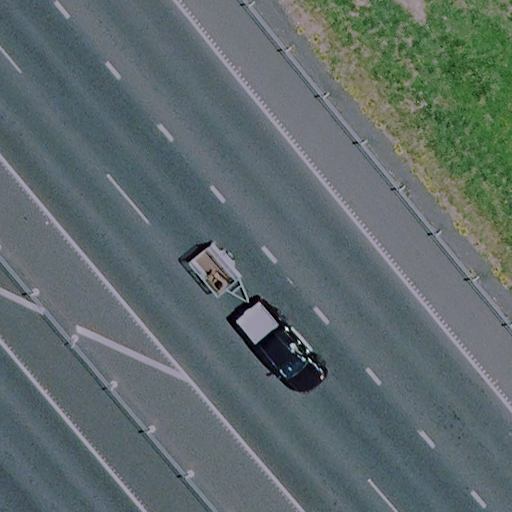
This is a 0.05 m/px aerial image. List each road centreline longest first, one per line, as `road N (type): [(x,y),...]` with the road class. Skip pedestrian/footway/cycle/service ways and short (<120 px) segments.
road 1 (motorway): [(1,0),(231,267)]
road 2 (motorway): [(231,267),(444,511)]
road 3 (motorway): [(67,0),(231,267)]
road 4 (motorway): [(96,511),(0,404)]
